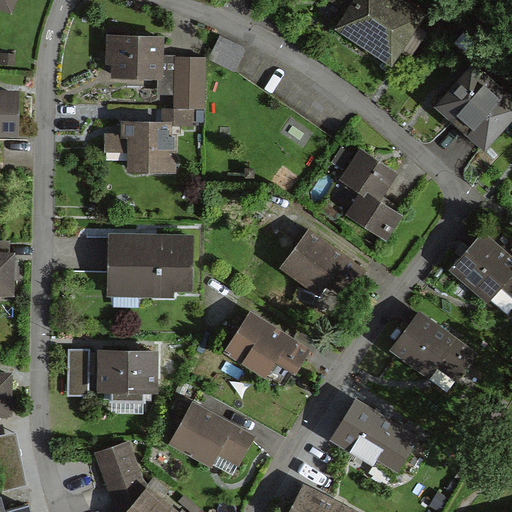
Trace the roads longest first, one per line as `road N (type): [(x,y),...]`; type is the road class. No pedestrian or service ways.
road 1 (residential): [(253,511),(345,366),(457,213),(459,196),(304,59),(164,0)]
road 2 (residential): [(64,511),(45,461),(39,375),(50,64),(66,0)]
